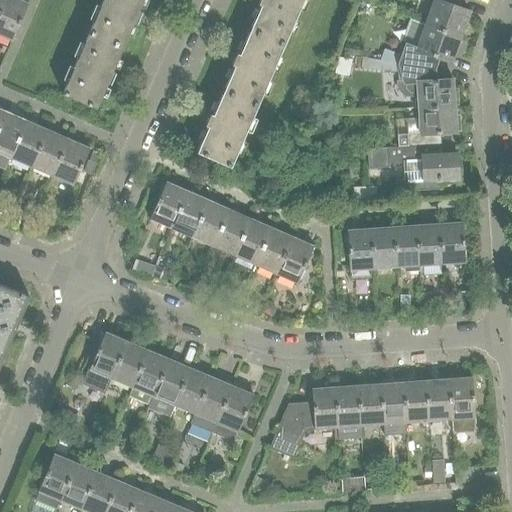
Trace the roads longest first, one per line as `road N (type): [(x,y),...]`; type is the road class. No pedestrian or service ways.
road 1 (residential): [(79,280),(294,351),(506,334)]
road 2 (residential): [(506,334),(490,89),(511,13)]
road 3 (residential): [(203,0),(79,280)]
road 4 (residential): [(0,470),(79,280)]
